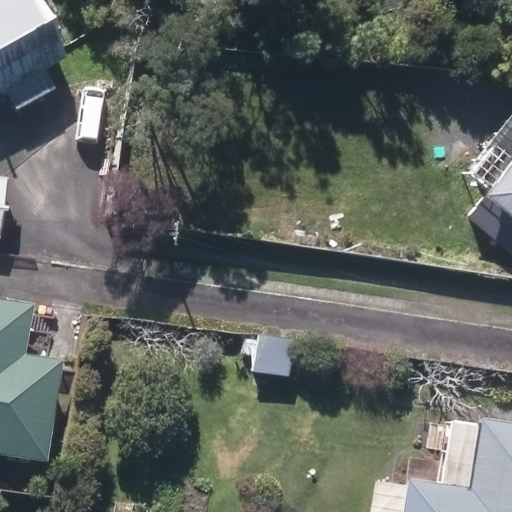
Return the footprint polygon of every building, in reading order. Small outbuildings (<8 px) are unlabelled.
[(0,0),(0,83),(71,44),(47,0),(0,0)] [(349,177),(372,181),(377,132),(355,130),(349,177)] [(511,195),(511,143),(487,172),(511,195)] [(0,229),(1,229),(9,166),(0,164),(0,229)] [(0,440),(50,448),(67,343),(30,336),(38,285),(0,279),(0,440)] [(258,362),(291,366),(295,326),(262,322),(258,362)] [(511,511),(511,407),(482,403),(481,409),(452,405),(443,469),(408,465),(402,511),(511,511)]
